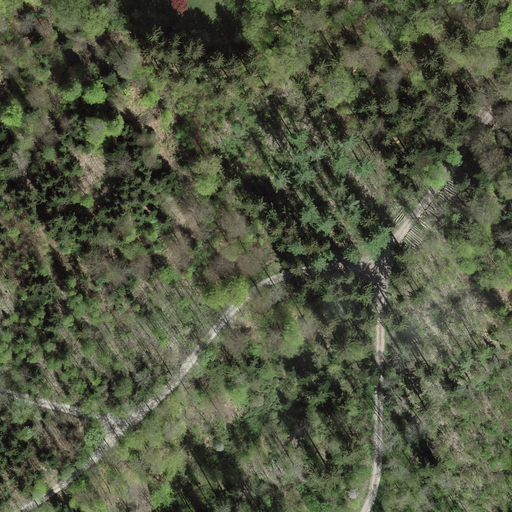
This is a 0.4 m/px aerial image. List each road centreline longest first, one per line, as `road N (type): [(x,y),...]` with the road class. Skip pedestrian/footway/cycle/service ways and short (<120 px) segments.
road 1 (track): [(511,87),(381,257),(282,275),(254,289),(128,424),(19,511)]
road 2 (track): [(385,0),(381,257)]
road 3 (track): [(381,257),(378,456),(365,511)]
road 4 (track): [(128,424),(0,391)]
